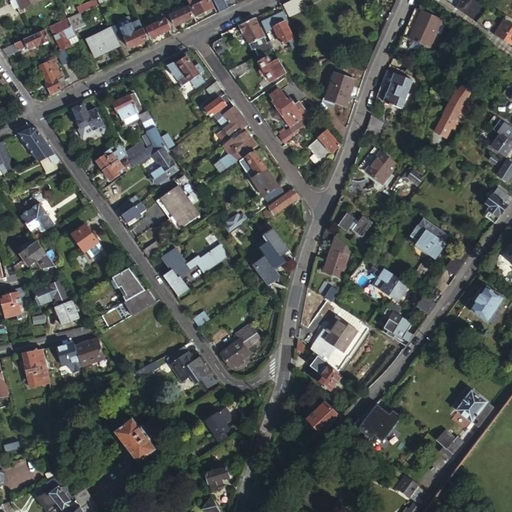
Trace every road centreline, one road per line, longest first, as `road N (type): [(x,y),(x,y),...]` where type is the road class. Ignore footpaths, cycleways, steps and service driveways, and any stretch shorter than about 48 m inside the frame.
road 1 (residential): [(511,209),(403,360),(248,511)]
road 2 (residential): [(35,112),(227,380),(253,384),(286,359)]
road 3 (residential): [(405,0),(322,210)]
road 4 (residential): [(194,34),(322,210)]
road 5 (residential): [(194,34),(35,112)]
road 6 (residential): [(286,359),(246,487),(246,511)]
road 7 (residential): [(322,210),(296,287),(286,359)]
